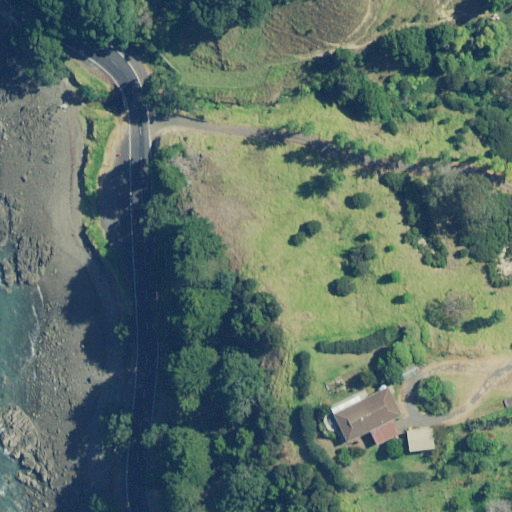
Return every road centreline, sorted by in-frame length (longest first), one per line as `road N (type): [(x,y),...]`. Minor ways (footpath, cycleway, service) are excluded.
road 1 (primary): [(144,511),(138,485),(151,361),(138,93),(111,55),(29,0)]
road 2 (track): [(142,115),(461,169),(511,185)]
